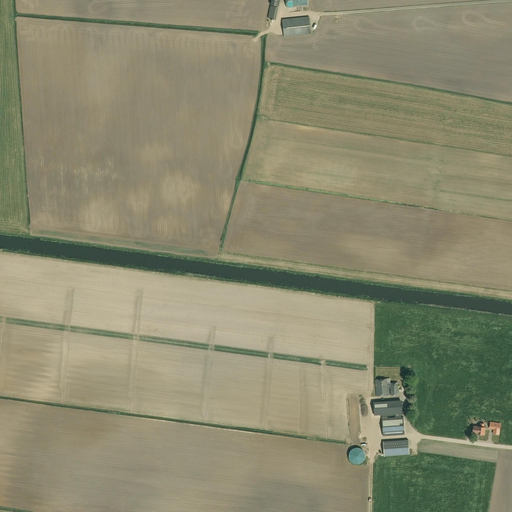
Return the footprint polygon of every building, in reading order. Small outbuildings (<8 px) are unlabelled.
[(275,19),(277,7),(271,6),(269,18),(275,19)] [(309,17),(282,20),(284,37),(311,34),(309,17)] [(398,383),(386,384),(386,379),(375,380),(375,386),(376,386),(377,396),(389,395),(388,387),(390,387),(391,395),(399,395),(398,383)] [(382,418),(383,436),(404,434),(403,417),(401,417),(401,413),(402,413),(402,402),(374,404),(374,415),(395,414),(395,418),(382,418)] [(500,430),(501,424),(501,423),(490,422),(489,429),(493,429),(500,430)] [(481,423),(480,427),(474,426),(473,433),(477,434),(484,435),(485,427),(484,427),(484,424),(481,423)] [(383,442),(384,456),(410,454),(409,440),(383,442)] [(351,451),(350,453),(349,455),(349,457),(350,460),(351,462),(353,463),(355,464),(358,464),(360,464),(362,462),(364,461),(365,458),(365,456),(365,454),(364,452),(362,450),(360,449),(358,448),(355,448),(353,449),(351,451)]
